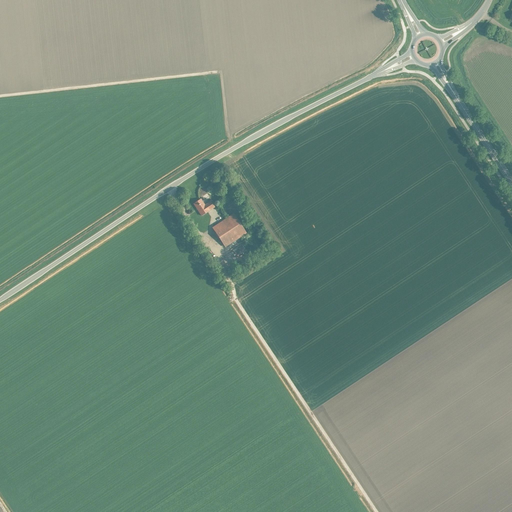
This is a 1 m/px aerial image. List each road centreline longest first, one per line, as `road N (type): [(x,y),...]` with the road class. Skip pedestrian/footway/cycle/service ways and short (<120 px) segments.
road 1 (unclassified): [(0,298),(213,159),(392,66)]
road 2 (unknown): [(229,150),(221,86),(206,72),(0,94)]
road 3 (secondary): [(511,185),(447,83)]
